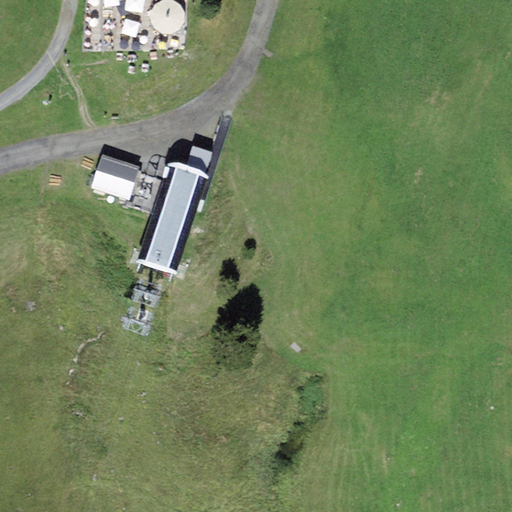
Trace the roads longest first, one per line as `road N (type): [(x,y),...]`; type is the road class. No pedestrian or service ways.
road 1 (track): [(0,157),(203,105),(242,64),(262,0)]
road 2 (track): [(0,95),(44,63),(63,29),(67,0)]
